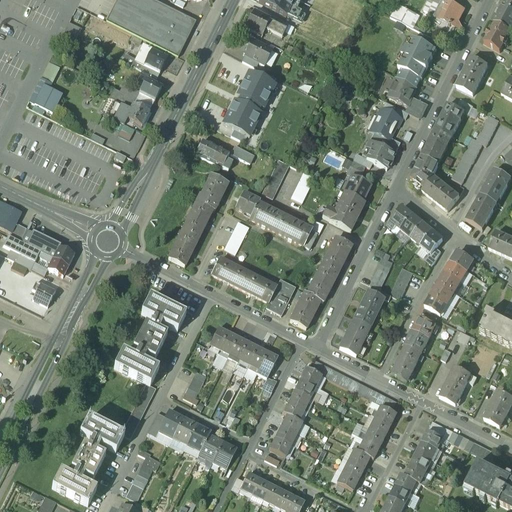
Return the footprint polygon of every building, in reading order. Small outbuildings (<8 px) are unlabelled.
[(196,24),(147,0),(119,0),(107,24),(154,48),(168,55),(178,60),(196,24)] [(257,0),(256,3),(301,25),(305,17),(295,12),(300,0),(257,0)] [(443,0),(430,0),(424,13),(434,18),(443,1),(443,0)] [(511,0),(508,0),(494,26),(495,26),(510,35),(511,31),(511,0)] [(185,6),(177,1),(174,6),(183,10),(185,6)] [(453,6),(443,1),(434,18),(455,29),(464,12),(453,6)] [(420,18),(397,7),(390,19),(404,27),(414,32),(420,18)] [(263,15),(262,17),(254,13),(246,29),(263,38),(266,32),(282,40),(286,32),(274,25),(270,23),(271,22),(266,19),(267,17),(263,15)] [(289,27),(276,21),(274,25),(286,32),(289,27)] [(69,25),(65,35),(84,41),(88,31),(69,25)] [(510,35),(495,26),(490,34),(489,33),(486,39),(487,40),(484,46),(500,55),(511,35),(510,35)] [(436,52),(413,40),(408,49),(406,47),(401,56),(404,57),(398,70),(401,72),(396,81),(398,82),(416,91),(421,81),(422,82),(422,81),(420,79),(424,71),(426,73),(433,60),(430,58),(433,52),(436,53),(436,52)] [(254,42),(246,58),(259,66),(264,68),(273,53),(254,42)] [(168,55),(154,48),(152,52),(166,59),(168,55)] [(146,52),(143,51),(137,62),(136,64),(144,68),(152,52),(147,50),(146,52)] [(166,59),(152,52),(144,68),(160,76),(168,60),(166,59)] [(137,62),(127,57),(124,64),(142,73),(144,68),(136,64),(137,62)] [(259,66),(246,58),(243,64),(256,71),(259,66)] [(352,59),(340,82),(345,85),(357,61),(352,59)] [(471,61),(456,90),(472,98),(487,69),(471,61)] [(34,88),(42,68),(38,66),(30,86),(34,88)] [(160,76),(144,68),(142,73),(158,81),(160,76)] [(259,81),(248,75),(223,125),(234,131),(246,137),(248,138),(274,88),(272,87),(259,81)] [(262,75),(259,81),(272,87),(275,81),(262,75)] [(416,91),(396,81),(395,85),(415,94),(416,91)] [(511,81),(501,98),(511,103),(511,81)] [(162,90),(147,82),(140,97),(154,104),(162,90)] [(46,88),(39,85),(37,89),(29,104),(53,116),(62,96),(46,88)] [(415,94),(395,85),(387,99),(407,109),(411,102),(415,94)] [(140,97),(123,89),(121,94),(137,102),(140,97)] [(121,94),(120,94),(115,105),(127,111),(126,113),(130,116),(134,108),(137,102),(121,94)] [(115,105),(108,101),(101,115),(108,119),(115,105)] [(426,109),(411,102),(407,109),(422,116),(426,109)] [(474,110),(462,103),(457,112),(465,116),(464,116),(469,119),(474,110)] [(127,111),(115,105),(108,119),(118,124),(124,127),(127,123),(126,122),(130,116),(126,113),(127,111)] [(404,114),(385,105),(381,112),(401,122),(402,121),(405,122),(408,116),(404,114)] [(447,107),(434,133),(452,142),(464,116),(465,116),(457,112),(447,107)] [(134,108),(130,116),(126,122),(127,123),(142,130),(149,116),(134,108)] [(422,116),(407,109),(404,114),(408,116),(419,122),(422,116)] [(401,122),(381,112),(377,120),(374,126),(377,128),(373,136),(388,144),(389,141),(397,126),(399,127),(401,122)] [(374,118),(367,132),(369,133),(368,134),(373,136),(377,128),(374,126),(377,120),(374,118)] [(476,143),(472,141),(464,158),(474,164),(482,148),(486,150),(499,124),(489,118),(476,143)] [(124,127),(118,124),(115,130),(120,133),(124,127)] [(120,133),(118,138),(129,143),(134,132),(124,127),(120,133)] [(246,137),(234,131),(230,139),(242,145),(246,137)] [(434,133),(422,159),(439,168),(452,142),(434,133)] [(30,143),(32,137),(26,135),(24,141),(30,143)] [(407,135),(403,142),(408,144),(412,137),(407,135)] [(104,142),(93,136),(90,141),(102,147),(104,142)] [(388,144),(373,136),(369,145),(394,157),(400,146),(389,141),(388,144)] [(219,151),(203,143),(196,157),(212,166),(219,151)] [(394,157),(369,145),(365,152),(370,154),(366,162),(361,160),(372,166),(386,173),(388,169),(390,170),(393,165),(391,164),(394,157)] [(23,149),(22,151),(15,148),(12,154),(27,161),(31,153),(23,149)] [(254,158),(235,149),(231,157),(249,166),(254,158)] [(229,156),(219,151),(212,166),(228,173),(232,165),(226,162),(229,156)] [(126,160),(116,155),(113,161),(123,166),(126,160)] [(372,166),(361,160),(356,157),(353,163),(365,170),(369,171),(372,166)] [(464,158),(452,182),(462,187),(472,167),(474,164),(464,158)] [(439,168),(422,159),(411,181),(424,191),(434,179),(439,168)] [(289,168),(278,163),(261,197),(272,203),(289,168)] [(365,170),(353,163),(350,169),(362,175),(365,170)] [(511,182),(494,172),(480,198),(497,207),(511,182)] [(315,181),(304,176),(290,202),(301,207),(315,181)] [(227,187),(211,179),(201,198),(198,197),(195,204),(196,205),(212,213),(214,214),(227,187)] [(349,187),(345,196),(362,205),(370,188),(359,182),(359,183),(351,179),(347,186),(349,187)] [(459,200),(434,179),(424,191),(422,194),(447,215),(459,200)] [(259,204),(243,196),(236,212),(251,220),(258,207),(259,204)] [(345,196),(343,196),(334,214),(327,210),(322,220),(329,223),(329,224),(350,235),(351,233),(350,233),(355,223),(356,223),(359,217),(358,217),(363,207),(364,207),(364,206),(362,205),(345,196)] [(497,207),(480,198),(466,223),(483,232),(497,207)] [(21,215),(0,204),(0,230),(10,236),(16,226),(21,215)] [(196,205),(182,233),(198,241),(212,213),(196,205)] [(258,207),(251,220),(249,223),(276,237),(284,220),(258,207)] [(390,224),(396,229),(400,233),(400,232),(412,218),(402,210),(390,224)] [(412,218),(400,232),(410,240),(422,226),(412,218)] [(309,232),(284,220),(276,237),(303,250),(311,236),(312,234),(309,232)] [(323,228),(313,223),(309,232),(312,234),(311,236),(317,239),(318,239),(323,228)] [(396,229),(390,224),(390,223),(389,225),(387,229),(392,233),(396,229)] [(237,225),(224,252),(235,257),(248,231),(237,225)] [(26,231),(16,226),(10,236),(8,240),(19,245),(25,233),(26,231)] [(422,226),(410,240),(420,248),(432,234),(422,226)] [(32,236),(25,233),(19,245),(26,249),(32,236)] [(198,241),(182,233),(168,261),(184,269),(198,241)] [(432,234),(420,248),(429,256),(430,256),(435,250),(442,242),(432,234)] [(511,241),(495,234),(488,251),(511,262),(511,241)] [(55,244),(39,236),(37,239),(32,236),(26,249),(41,256),(45,258),(52,262),(59,250),(59,249),(54,247),(55,244)] [(317,239),(311,236),(304,250),(309,253),(317,239)] [(335,241),(321,269),(337,277),(351,249),(335,241)] [(10,251),(1,248),(0,250),(0,254),(8,257),(10,251)] [(74,257),(59,250),(52,262),(67,270),(68,270),(74,257)] [(435,250),(430,256),(429,256),(426,260),(433,266),(440,254),(435,250)] [(473,263),(458,253),(450,265),(466,274),(473,263)] [(19,257),(14,254),(10,262),(14,264),(15,265),(19,257)] [(34,265),(19,257),(15,265),(27,271),(30,273),(34,265)] [(52,262),(45,258),(43,262),(51,265),(47,272),(62,280),(67,270),(52,262)] [(248,276),(219,261),(211,277),(239,292),(248,276)] [(393,266),(382,261),(380,266),(390,271),(393,266)] [(15,265),(14,264),(11,271),(23,278),(27,271),(15,265)] [(466,274),(450,265),(444,276),(460,285),(466,274)] [(390,271),(380,266),(377,272),(387,277),(390,271)] [(337,277),(321,269),(306,298),(320,304),(322,306),(337,277)] [(413,276),(403,270),(400,276),(410,281),(413,276)] [(387,277),(377,272),(374,277),(384,282),(387,277)] [(276,290),(248,276),(239,292),(268,306),(276,290)] [(410,281),(400,276),(397,281),(408,286),(410,281)] [(460,285),(444,276),(437,287),(453,296),(460,285)] [(384,282),(374,277),(372,283),(382,288),(384,282)] [(408,286),(397,281),(395,287),(405,292),(408,286)] [(268,306),(266,311),(281,319),(295,290),(280,283),(268,306)] [(382,288),(372,283),(369,288),(370,288),(379,293),(382,288)] [(55,295),(36,285),(32,293),(36,295),(32,303),(47,310),(55,295)] [(405,292),(395,287),(392,292),(402,297),(405,292)] [(453,296),(437,287),(431,298),(447,307),(453,296)] [(379,293),(370,288),(367,294),(383,302),(388,304),(391,299),(389,298),(379,293)] [(402,297),(392,292),(389,298),(391,299),(399,303),(402,297)] [(383,302),(367,294),(353,322),(369,330),(383,302)] [(306,298),(304,296),(290,325),(306,332),(320,304),(306,298)] [(447,307),(431,298),(424,309),(440,319),(447,307)] [(139,339),(160,349),(166,338),(158,334),(162,327),(177,335),(185,318),(149,301),(141,317),(153,323),(150,330),(145,328),(139,339)] [(509,348),(511,340),(511,328),(494,320),(495,318),(487,314),(484,319),(486,320),(480,333),(509,348)] [(435,327),(419,319),(405,348),(421,356),(435,327)] [(369,330),(353,322),(339,351),(355,359),(369,330)] [(218,331),(208,352),(217,357),(228,336),(218,331)] [(457,341),(468,348),(473,340),(461,333),(457,341)] [(228,336),(217,357),(227,362),(238,341),(228,336)] [(160,349),(139,339),(133,351),(138,354),(134,361),(122,355),(114,371),(146,387),(149,389),(157,373),(142,365),(146,358),(154,362),(160,349)] [(238,341),(227,362),(237,366),(248,346),(238,341)] [(248,346),(237,366),(247,371),(258,351),(248,346)] [(421,356),(405,348),(391,376),(408,384),(421,356)] [(258,351),(247,371),(257,376),(267,355),(258,351)] [(440,362),(447,363),(449,352),(443,351),(440,362)] [(267,355),(257,376),(266,381),(277,360),(267,355)] [(396,405),(315,363),(310,373),(321,379),(380,409),(391,414),(396,405)] [(471,377),(454,369),(439,399),(455,407),(471,377)] [(310,373),(306,371),(300,382),(315,390),(321,379),(310,373)] [(206,379),(196,374),(193,380),(203,385),(206,379)] [(203,385),(193,380),(190,385),(200,390),(203,385)] [(315,390),(300,382),(294,393),(310,401),(315,390)] [(200,390),(190,385),(188,390),(198,396),(200,390)] [(146,387),(134,410),(144,415),(155,392),(149,389),(146,387)] [(198,396),(188,390),(185,396),(195,401),(198,396)] [(310,401),(294,393),(289,405),(304,413),(310,401)] [(511,404),(511,399),(498,393),(483,422),(500,430),(511,404)] [(195,401),(185,396),(182,401),(195,407),(198,402),(195,401)] [(304,413),(289,405),(283,416),(286,418),(298,424),(304,413)] [(391,414),(380,409),(374,420),(390,428),(395,417),(391,414)] [(134,410),(120,437),(123,439),(130,442),(144,415),(134,410)] [(218,413),(214,421),(220,423),(223,415),(218,413)] [(182,421),(168,414),(165,420),(158,434),(159,434),(172,441),(182,421)] [(157,415),(147,436),(156,440),(159,434),(158,434),(165,420),(157,415)] [(298,424),(286,418),(281,429),(296,437),(302,426),(298,424)] [(390,428),(374,420),(368,432),(384,439),(390,428)] [(120,437),(88,421),(80,437),(92,443),(88,450),(83,447),(77,460),(99,471),(104,458),(97,454),(100,448),(115,455),(123,439),(120,437)] [(182,421),(172,441),(186,448),(196,428),(182,421)] [(447,431),(433,424),(428,433),(442,440),(447,431)] [(359,438),(360,434),(362,427),(357,426),(353,436),(359,438)] [(196,428),(186,448),(200,455),(208,439),(210,435),(196,428)] [(296,437),(281,429),(275,440),(291,448),(296,437)] [(447,431),(443,441),(448,444),(453,434),(447,431)] [(384,439),(368,432),(363,443),(378,451),(384,439)] [(443,441),(427,433),(422,445),(437,452),(443,441)] [(458,437),(453,434),(448,444),(453,447),(458,437)] [(464,440),(458,437),(453,447),(459,449),(464,440)] [(222,446),(208,439),(200,455),(198,458),(212,465),(222,446)] [(291,448),(275,440),(269,452),(285,460),(291,448)] [(464,440),(459,449),(464,452),(469,442),(464,440)] [(469,442),(464,452),(470,455),(475,445),(469,442)] [(378,451),(363,443),(357,454),(369,460),(373,462),(378,451)] [(437,452),(422,445),(416,456),(432,464),(437,452)] [(475,445),(470,455),(490,465),(495,455),(475,445)] [(236,453),(222,446),(212,465),(226,472),(236,453)] [(139,451),(137,456),(145,460),(147,455),(139,451)] [(357,454),(354,452),(348,464),(363,472),(369,460),(357,454)] [(432,464),(416,456),(410,467),(426,475),(432,464)] [(267,458),(264,463),(276,469),(279,463),(267,458)] [(92,482),(99,471),(77,460),(71,472),(75,474),(72,480),(60,475),(52,491),(87,509),(96,493),(81,485),(84,478),(92,482)] [(363,472),(348,464),(342,475),(358,483),(363,472)] [(511,482),(478,466),(465,491),(499,509),(500,508),(511,483),(511,482)] [(152,472),(142,467),(139,472),(150,477),(152,472)] [(426,475),(410,467),(405,478),(417,485),(420,486),(426,475)] [(150,477),(139,472),(137,477),(147,482),(150,477)] [(358,483),(342,475),(336,486),(352,494),(358,483)] [(147,482),(137,477),(134,481),(145,487),(147,482)] [(259,483),(248,477),(240,492),(251,498),(259,483)] [(405,478),(401,477),(395,488),(411,496),(417,485),(405,478)] [(145,487),(134,481),(132,486),(143,491),(145,487)] [(270,488),(259,483),(251,498),(262,504),(270,488)] [(511,511),(511,483),(500,508),(507,511),(511,511)] [(143,491),(132,486),(130,491),(140,496),(143,491)] [(270,488),(262,504),(274,509),(281,494),(270,488)] [(411,496),(395,488),(390,499),(405,507),(411,496)] [(140,496),(130,491),(125,500),(136,505),(140,496)] [(286,511),(293,500),(281,494),(274,509),(278,511),(286,511)] [(402,511),(405,507),(390,499),(384,510),(387,511),(402,511)] [(56,505),(45,500),(42,505),(53,511),(56,505)] [(293,500),(286,511),(300,511),(304,505),(293,500)]
